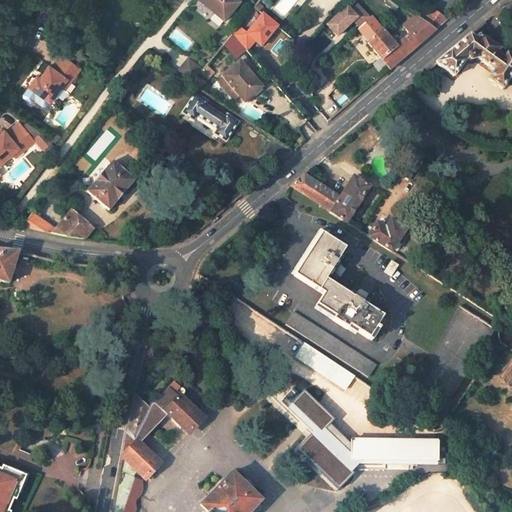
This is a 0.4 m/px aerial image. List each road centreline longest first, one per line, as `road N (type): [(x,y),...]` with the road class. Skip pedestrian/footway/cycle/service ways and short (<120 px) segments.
road 1 (primary): [(488,0),(204,242)]
road 2 (unknown): [(335,329),(386,358),(400,351),(406,318),(361,251),(333,231),(309,231)]
road 3 (residential): [(102,511),(151,298)]
road 4 (unknown): [(327,140),(305,87),(301,45),(308,22),(336,2)]
road 5 (unknown): [(309,231),(281,287),(335,329)]
